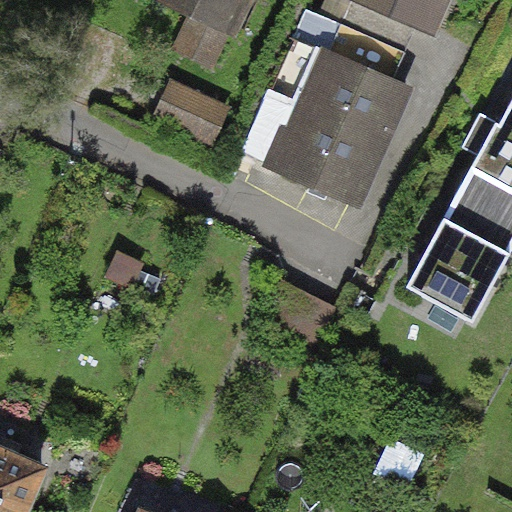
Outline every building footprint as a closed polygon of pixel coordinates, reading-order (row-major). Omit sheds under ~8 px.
[(174,0),(239,28),(250,0),(174,0)] [(357,0),(346,26),(404,51),(416,22),(434,30),(447,0),(357,0)] [(403,51),(345,26),(334,54),(330,52),(278,171),(357,206),(409,87),(390,80),(403,51)] [(228,110),(172,86),(159,117),(214,141),(228,110)] [(511,252),(511,88),(408,284),(475,320),(511,252)] [(0,511),(35,511),(56,464),(0,439),(0,511)] [(155,511),(134,502),(129,511),(155,511)]
